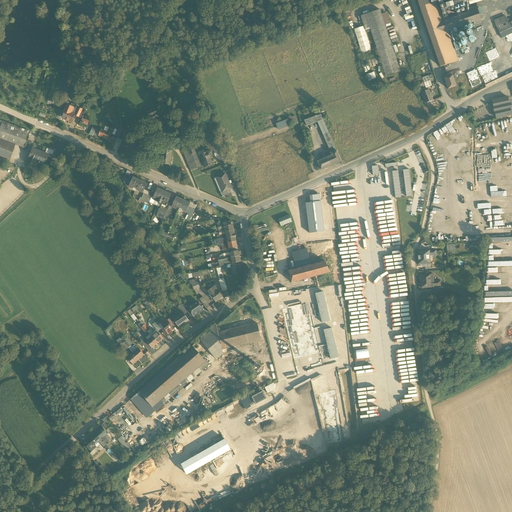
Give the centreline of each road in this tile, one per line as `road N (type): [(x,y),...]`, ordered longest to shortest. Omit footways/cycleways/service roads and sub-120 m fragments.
road 1 (residential): [(242,214),(254,287),(176,342),(77,434)]
road 2 (residential): [(242,214),(0,108)]
road 3 (residential): [(242,214),(451,114)]
road 4 (track): [(429,405),(297,483)]
road 5 (track): [(0,375),(29,362),(59,364),(95,417)]
road 6 (residential): [(410,0),(451,114)]
